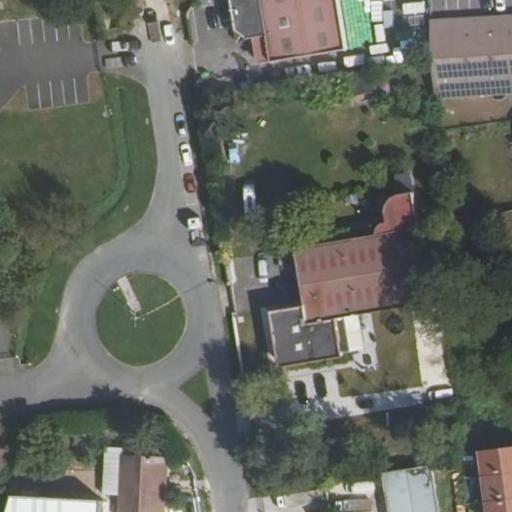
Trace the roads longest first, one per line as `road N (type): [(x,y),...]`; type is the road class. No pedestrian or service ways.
road 1 (residential): [(159,264),(171,170),(158,31)]
road 2 (unknown): [(0,67),(158,31)]
road 3 (residential): [(159,264),(122,263),(92,285),(81,320),(93,355)]
